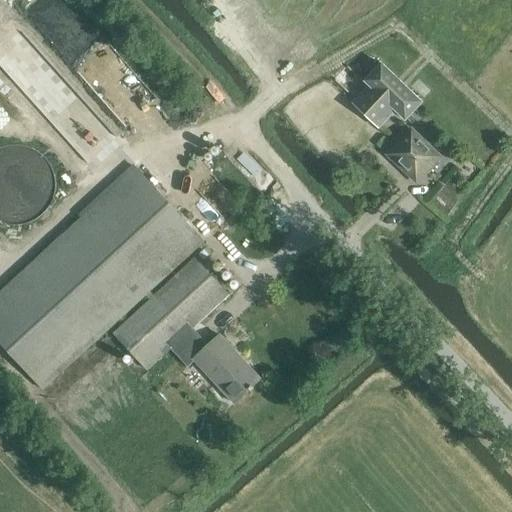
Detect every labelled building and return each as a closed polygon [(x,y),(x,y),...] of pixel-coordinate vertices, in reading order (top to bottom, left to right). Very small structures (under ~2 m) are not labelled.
[(68,0),(38,0),(28,9),(50,33),(68,16),(76,25),(85,18),(68,0)] [(114,111),(141,102),(127,63),(114,67),(117,78),(104,83),(114,111)] [(353,103),(379,128),(395,111),(406,120),(422,103),(382,64),(365,82),(369,86),(353,103)] [(49,65),(28,86),(101,160),(123,139),(49,65)] [(389,155),(417,181),(440,158),(412,131),(389,155)] [(59,189),(59,188),(58,180),(56,174),(53,168),(47,162),(41,157),(34,153),(27,152),(22,151),(17,152),(10,153),(3,157),(0,159),(0,216),(5,220),(13,223),(21,224),(27,224),(34,222),(41,219),(47,214),(53,208),(56,202),(58,196),(59,189)] [(0,342),(44,390),(146,296),(205,242),(137,168),(0,293),(0,342)] [(200,255),(204,260),(208,256),(204,251),(200,255)] [(194,259),(150,300),(113,334),(148,371),(171,349),(187,367),(194,360),(234,404),(261,379),(221,336),(209,346),(193,329),(229,296),(194,259)]
